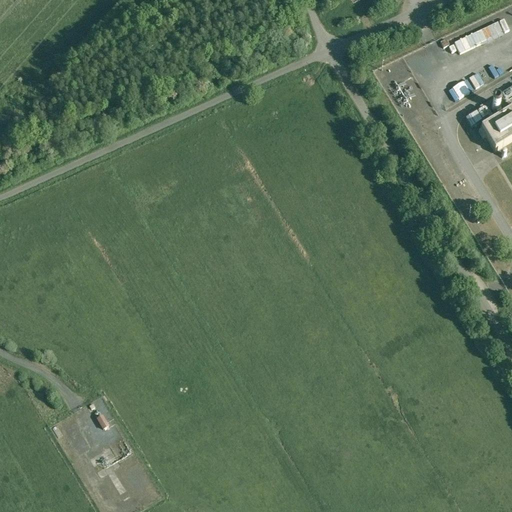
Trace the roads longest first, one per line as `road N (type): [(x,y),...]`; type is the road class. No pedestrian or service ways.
road 1 (unclassified): [(338,54),(0,199)]
road 2 (unclassified): [(511,351),(338,54)]
road 3 (unclassified): [(450,0),(338,54)]
